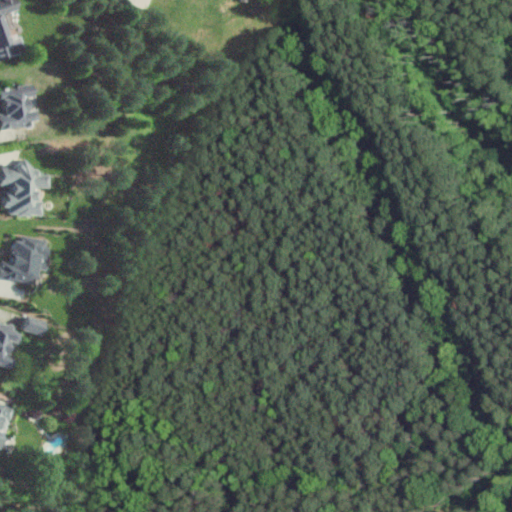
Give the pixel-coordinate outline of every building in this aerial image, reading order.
[(31,126),(28,96),(34,96),(33,84),(0,87),(0,123),(1,129),(31,126)] [(42,215),(42,204),(37,199),(37,187),(49,187),(49,173),(43,173),(23,158),(10,173),(1,173),(1,185),(11,185),(11,192),(4,201),(4,206),(15,215),(42,215)] [(0,278),(35,282),(37,268),(46,268),(48,242),(13,239),(11,261),(0,261),(0,265),(0,278)] [(0,363),(8,365),(14,341),(19,342),(22,327),(0,321),(0,363)] [(0,434),(6,437),(15,408),(0,403),(0,434)]
